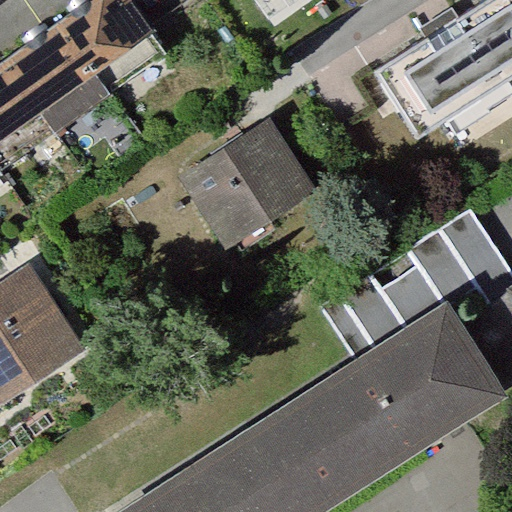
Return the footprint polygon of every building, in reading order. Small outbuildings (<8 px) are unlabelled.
[(0,177),(172,55),(132,0),(94,0),(0,67),(0,177)] [(511,97),(511,0),(485,0),(428,39),(481,118),(511,97)] [(325,195),(279,123),(186,183),(232,254),(325,195)] [(0,421),(96,359),(37,270),(0,294),(0,421)] [(334,511),(511,396),(454,304),(128,511),(334,511)]
